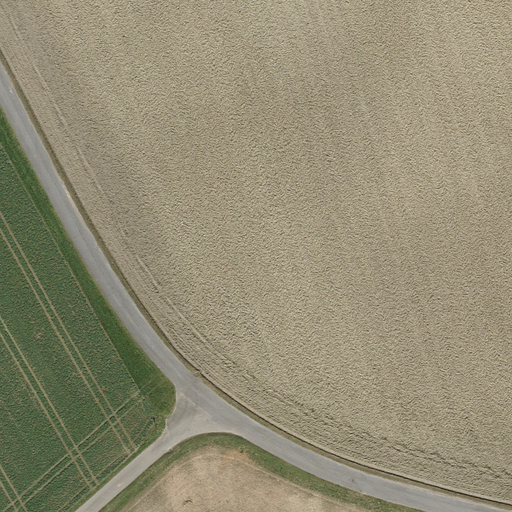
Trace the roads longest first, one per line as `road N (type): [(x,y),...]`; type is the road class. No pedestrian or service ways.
road 1 (unclassified): [(0,85),(70,222),(210,412),(301,465),(451,511)]
road 2 (track): [(94,511),(210,412)]
